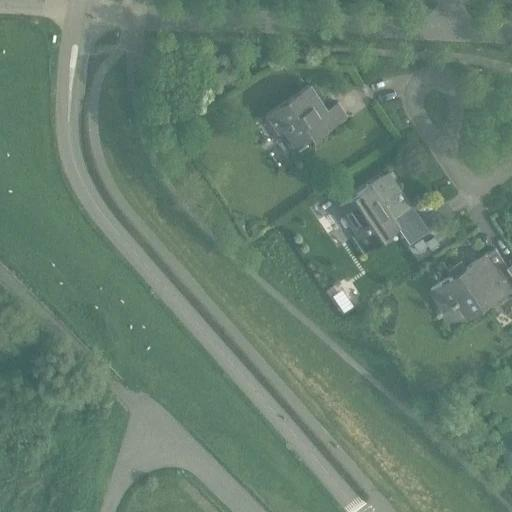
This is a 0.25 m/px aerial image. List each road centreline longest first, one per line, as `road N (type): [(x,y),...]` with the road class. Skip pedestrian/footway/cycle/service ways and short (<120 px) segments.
road 1 (unclassified): [(354,511),(89,193),(68,150),(65,103),(81,9)]
road 2 (residential): [(81,9),(448,29)]
road 3 (unclassified): [(247,511),(154,419)]
road 4 (residential): [(448,157),(414,110),(413,96),(435,79),(457,100)]
